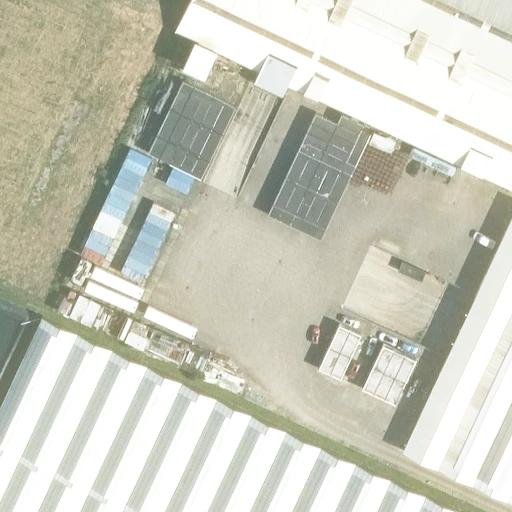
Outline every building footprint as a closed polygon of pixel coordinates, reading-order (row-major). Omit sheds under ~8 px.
[(511,0),(189,0),(175,31),(511,188),(511,0)] [(206,174),(236,99),(182,77),(151,152),(206,174)] [(108,188),(83,250),(106,259),(131,197),(108,188)] [(146,276),(176,208),(154,199),(125,266),(146,276)] [(511,214),(402,450),(511,500),(511,214)] [(103,324),(111,301),(78,290),(70,313),(103,324)] [(126,314),(117,337),(162,355),(161,357),(173,362),(170,368),(199,379),(211,347),(126,314)] [(0,511),(462,511),(42,316),(0,405),(0,511)] [(320,365),(343,375),(363,330),(340,320),(320,365)] [(398,400),(417,355),(383,340),(364,386),(398,400)]
